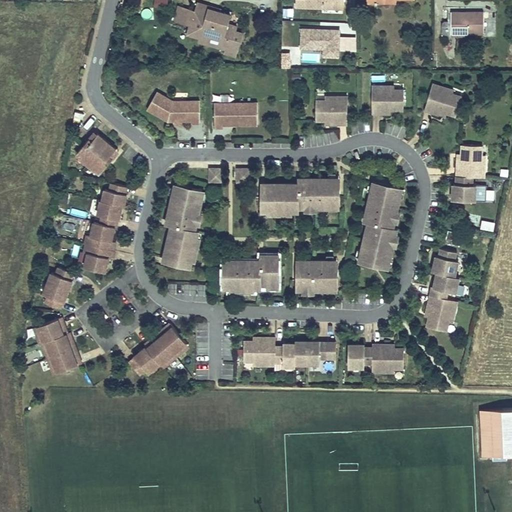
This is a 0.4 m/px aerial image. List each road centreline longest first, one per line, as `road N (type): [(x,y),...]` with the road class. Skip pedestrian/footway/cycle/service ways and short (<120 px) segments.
road 1 (residential): [(160,158),(140,252),(163,299),(216,310),(392,307),(407,283),(425,177),(418,160),(393,142),(362,140),(297,154),(179,153)]
road 2 (residential): [(112,0),(92,85),(98,102),(160,158)]
